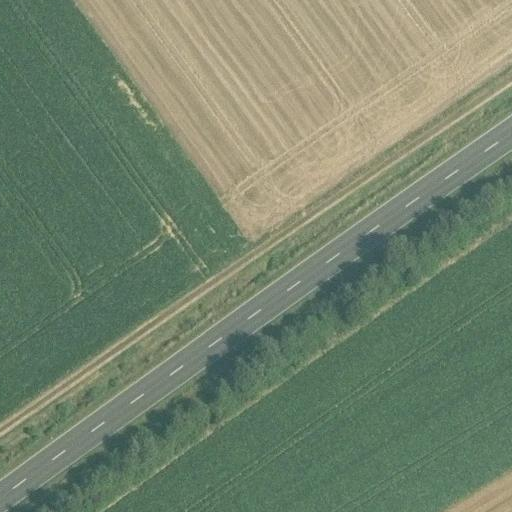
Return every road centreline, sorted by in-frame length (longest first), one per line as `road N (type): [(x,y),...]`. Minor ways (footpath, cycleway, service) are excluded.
road 1 (track): [(0,458),(511,108)]
road 2 (primary): [(511,165),(18,511)]
